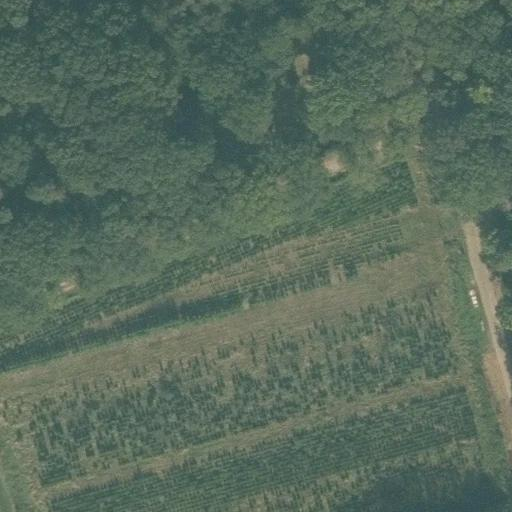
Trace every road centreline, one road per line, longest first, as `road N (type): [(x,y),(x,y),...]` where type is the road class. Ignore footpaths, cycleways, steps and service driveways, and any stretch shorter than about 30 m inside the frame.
road 1 (track): [(0,321),(334,180),(438,145)]
road 2 (unclassified): [(464,215),(377,0)]
road 3 (unclassified): [(511,390),(464,215)]
